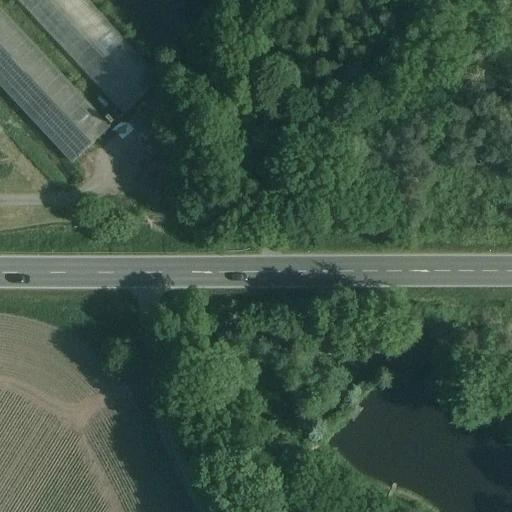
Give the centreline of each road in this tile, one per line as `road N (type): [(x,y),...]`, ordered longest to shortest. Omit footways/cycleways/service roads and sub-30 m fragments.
road 1 (secondary): [(511,264),(0,267)]
road 2 (track): [(144,265),(169,428),(201,511)]
